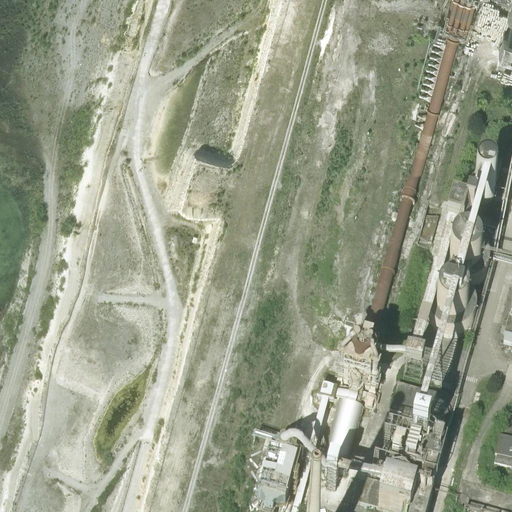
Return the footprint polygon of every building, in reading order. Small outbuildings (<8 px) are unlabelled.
[(469,0),(458,0),(357,360),(372,364),(469,0)] [(500,55),(511,56),(511,39),(502,38),(500,55)] [(480,156),(469,194),(470,196),(473,198),(479,200),(484,198),(487,193),(492,185),(494,178),(498,161),(480,156)] [(418,241),(431,244),(438,219),(425,216),(418,241)] [(469,297),(467,296),(468,290),(472,289),(477,287),(481,284),(484,280),(487,275),(488,271),(489,266),(488,262),(486,256),(483,251),(479,247),(474,244),(469,242),(466,242),(465,241),(460,242),(454,244),(447,250),(441,257),(440,262),(440,267),(441,271),(443,275),(446,279),(449,282),(451,283),(448,290),(442,291),(439,292),(435,295),(433,297),(430,302),(428,306),(427,310),(427,313),(427,317),(428,324),(431,328),(435,333),(439,336),(443,338),(447,338),(454,339),(459,338),(462,336),(465,334),(468,332),(470,329),(472,327),(474,324),(475,320),(475,316),(475,312),(474,308),(473,305),(472,302),(469,297)] [(380,397),(377,396),(385,368),(372,364),(357,360),(344,356),(343,361),(349,363),(348,367),(340,365),(338,373),(346,375),(342,387),(333,384),(330,394),(320,391),(317,404),(333,409),(335,403),(356,409),(357,406),(361,408),(362,405),(366,406),(365,410),(372,412),(373,406),(377,407),(380,397)] [(427,511),(431,500),(430,499),(443,451),(448,431),(455,402),(397,386),(389,414),(401,418),(395,438),(396,438),(382,486),(367,481),(360,506),(377,511),(380,511),(427,511)] [(511,439),(499,436),(494,455),(496,455),(494,465),(511,469),(511,439)] [(295,511),(306,474),(275,465),(264,504),(291,511),(295,511)] [(337,506),(341,488),(330,486),(326,504),(337,506)]
